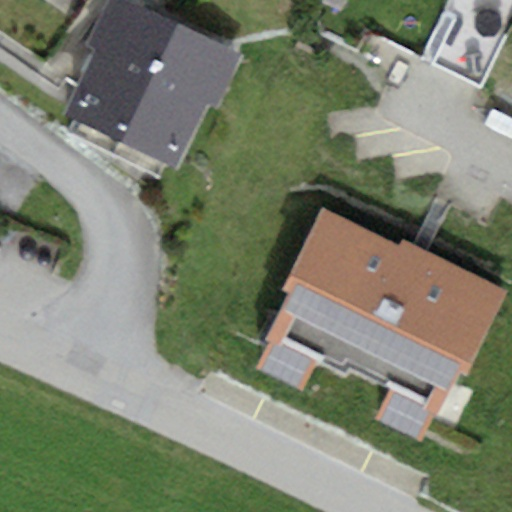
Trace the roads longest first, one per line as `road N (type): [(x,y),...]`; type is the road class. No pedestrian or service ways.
road 1 (residential): [(88,377),(123,285),(119,231),(99,198),(0,112)]
road 2 (unclassified): [(350,511),(88,377)]
